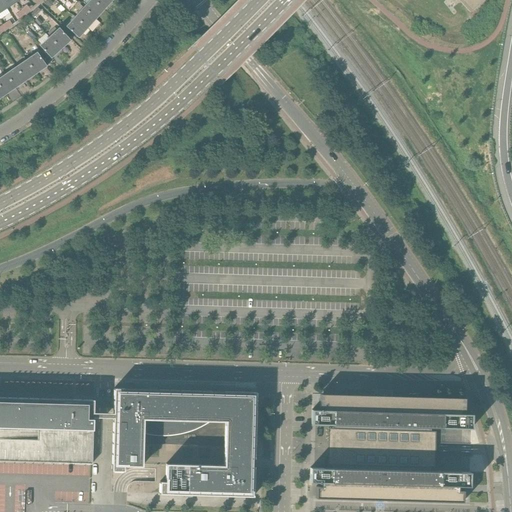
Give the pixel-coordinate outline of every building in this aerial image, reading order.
[(0,0),(6,9),(16,2),(14,0),(0,0)] [(95,19),(103,10),(92,0),(90,0),(83,8),(95,19)] [(92,0),(103,10),(112,1),(113,1),(112,0),(92,0)] [(22,11),(25,14),(30,9),(27,6),(22,11)] [(75,17),(87,28),(95,19),(83,8),(75,17)] [(16,16),(20,19),(25,14),(22,11),(16,16)] [(75,17),(66,27),(78,37),(79,38),(80,38),(79,37),(87,28),(75,17)] [(4,25),(6,29),(12,25),(10,21),(4,25)] [(49,37),(60,49),(69,41),(70,42),(70,41),(69,40),(59,29),(49,37)] [(49,37),(40,46),(50,57),(51,59),(52,58),(51,57),(60,49),(49,37)] [(26,60),(35,74),(45,67),(46,68),(47,67),(46,66),(45,66),(37,53),(26,60)] [(25,81),(35,74),(26,60),(16,67),(25,81)] [(15,88),(25,81),(16,67),(6,74),(15,88)] [(0,87),(5,95),(15,88),(6,74),(0,78),(0,87)] [(272,215),(272,228),(280,227),(280,223),(284,223),(285,230),(310,229),(310,214),(272,215)] [(209,424),(225,424),(223,468),(166,467),(165,482),(167,482),(167,484),(160,484),(159,494),(253,497),(254,467),(250,467),(250,465),(251,465),(252,465),(252,464),(252,463),(252,462),(251,461),(250,460),(250,459),(254,459),(255,425),(256,393),(114,389),(113,414),(113,419),(111,472),(124,472),(124,465),(126,465),(126,466),(142,467),(143,432),(145,432),(145,434),(155,436),(162,437),(169,437),(174,436),(180,435),(186,434),(196,431),(201,429),(206,426),(209,424)] [(334,426),(431,428),(471,429),(471,415),(460,414),(460,411),(464,411),(464,399),(345,395),(320,395),(319,407),(323,407),(323,410),(312,410),(311,425),(334,426)] [(0,461),(69,464),(92,464),(93,418),(113,419),(113,414),(93,413),(94,400),(0,397),(0,461)] [(332,469),(430,472),(431,428),(334,426),(333,444),(332,444),(331,445),(330,445),(330,446),(329,447),(329,448),(330,449),(330,450),(331,451),(333,451),(332,469)] [(430,472),(332,469),(310,468),(310,483),(321,483),(321,487),(316,487),(316,499),(463,503),(463,491),(458,491),(458,487),(470,487),(470,473),(430,472)]
